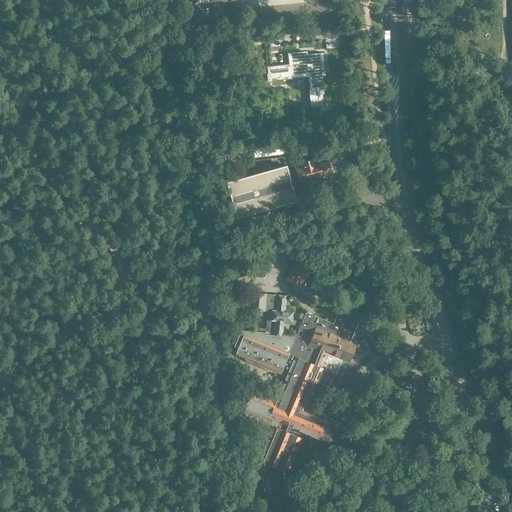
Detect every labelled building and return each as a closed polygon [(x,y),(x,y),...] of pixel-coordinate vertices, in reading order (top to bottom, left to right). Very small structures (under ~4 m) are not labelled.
[(208,3),(209,18),(209,21),(218,20),(217,17),(224,17),(223,2),(208,3)] [(194,19),(209,18),(208,3),(193,4),(190,4),(191,12),(194,12),(194,19)] [(267,67),(267,74),(272,74),(273,81),(291,79),(290,78),(310,76),(311,91),(309,92),(311,109),(324,108),(321,75),(322,75),(322,69),(325,69),(323,53),(307,54),(307,51),(287,53),(288,64),(267,67)] [(256,115),(258,132),(270,130),(269,114),(256,115)] [(279,143),(260,146),(261,157),(281,155),(279,143)] [(295,170),(287,173),(288,180),(294,178),(294,181),(299,180),(299,181),(307,179),(307,180),(320,176),(321,181),(331,178),(325,159),(316,162),(315,159),(310,161),(310,160),(302,162),(302,163),(294,165),(295,170)] [(292,199),(284,168),(233,181),(242,212),(292,199)] [(305,283),(311,286),(319,267),(297,258),(287,280),(303,287),(305,283)] [(267,311),(266,333),(282,335),(283,324),(291,324),(292,310),(285,309),(286,296),(244,293),(243,310),(250,310),(250,309),(267,311)] [(266,333),(242,331),(235,347),(239,349),(237,355),(245,358),(247,362),(274,373),(279,373),(287,376),(276,402),(252,393),(243,414),(271,426),(258,457),(266,502),(292,496),(288,472),(301,438),(287,432),(290,426),(329,443),(338,423),(305,409),(322,369),(335,374),(341,376),(347,361),(348,362),(356,344),(354,344),(366,315),(361,313),(341,304),(333,323),(306,312),(296,336),(282,335),(266,333)]
